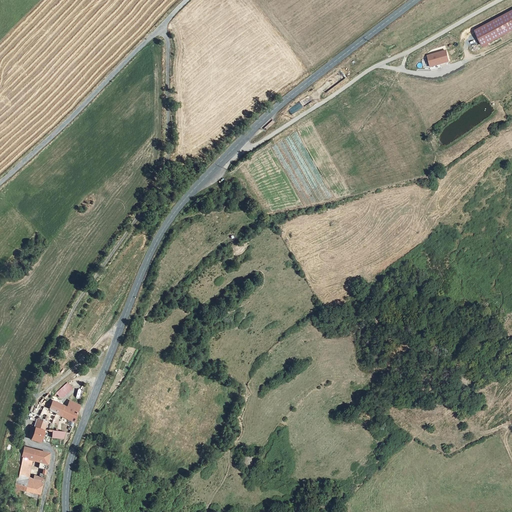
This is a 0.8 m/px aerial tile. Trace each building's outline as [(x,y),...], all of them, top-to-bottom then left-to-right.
[(511,7),(472,31),(481,47),(511,28),(511,7)] [(443,52),(424,57),(428,68),(438,66),(446,63),(443,52)] [(364,133),(384,174),(389,172),(387,168),(388,167),(369,130),(364,133)] [(372,183),(378,181),(356,138),(351,140),(372,183)] [(371,184),(350,142),(331,151),(353,193),(371,184)] [(63,395),(71,387),(66,382),(57,392),(60,395),(63,395)] [(56,403),(58,400),(54,398),(53,401),(50,409),(49,409),(49,410),(56,413),(59,414),(63,405),(56,403)] [(65,433),(69,433),(75,422),(80,405),(70,400),(66,407),(63,405),(59,414),(59,415),(57,420),(60,421),(62,417),(67,418),(69,419),(67,424),(65,429),(62,429),(61,432),(53,432),(51,437),(62,439),(65,433)] [(39,418),(36,425),(44,427),(46,422),(51,424),(52,422),(56,414),(56,413),(49,410),(49,409),(50,409),(44,407),(38,418),(39,418)] [(39,442),(43,428),(44,427),(36,425),(32,437),(31,439),(39,442)] [(48,453),(24,447),(22,459),(30,461),(30,464),(33,465),(34,461),(40,463),(39,468),(45,469),(47,461),(48,453)] [(27,476),(30,464),(30,461),(22,459),(18,479),(15,479),(15,489),(23,491),(24,485),(25,481),(26,476),(27,476)] [(42,481),(36,480),(33,480),(27,476),(26,476),(25,481),(24,485),(23,491),(24,491),(31,492),(30,497),(38,499),(40,494),(42,481)]
